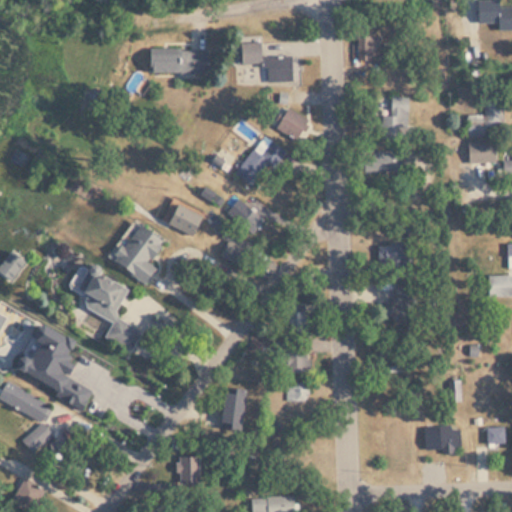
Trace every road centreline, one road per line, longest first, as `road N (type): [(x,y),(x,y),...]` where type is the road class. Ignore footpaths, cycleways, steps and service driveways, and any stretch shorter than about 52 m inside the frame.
road 1 (residential): [(327,0),(348,511)]
road 2 (residential): [(108,511),(293,251),(333,212)]
road 3 (residential): [(347,489),(511,483)]
